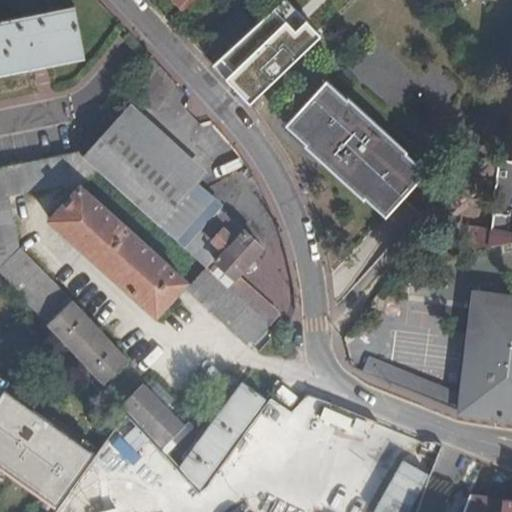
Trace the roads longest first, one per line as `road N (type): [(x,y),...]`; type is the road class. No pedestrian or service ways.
road 1 (residential): [(115,0),(229,123),(275,189),(300,251),(328,369),(511,448)]
road 2 (unknown): [(221,511),(328,369)]
